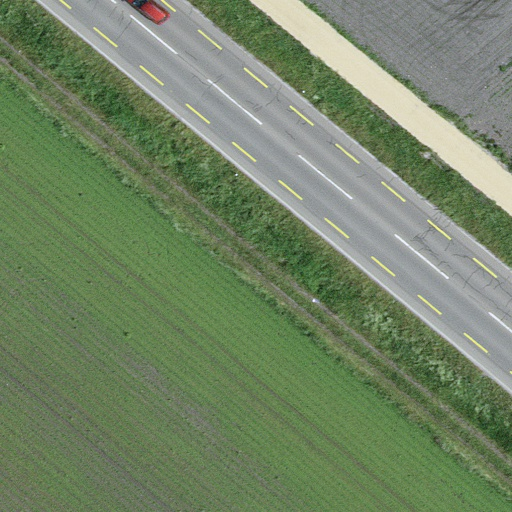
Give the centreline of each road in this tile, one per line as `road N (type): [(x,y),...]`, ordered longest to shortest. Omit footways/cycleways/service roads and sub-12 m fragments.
road 1 (track): [(511,469),(0,46)]
road 2 (primary): [(511,331),(110,0)]
road 3 (track): [(272,0),(511,197)]
